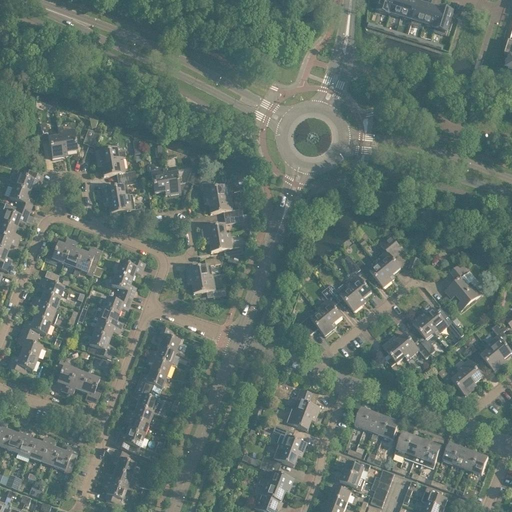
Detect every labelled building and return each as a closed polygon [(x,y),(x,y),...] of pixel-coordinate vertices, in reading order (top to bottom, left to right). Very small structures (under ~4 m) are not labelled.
[(392,0),(377,0),(377,1),(379,2),(376,11),(388,14),(392,0)] [(392,0),(388,14),(389,14),(389,13),(400,17),(405,0),(392,0)] [(417,2),(409,0),(405,0),(400,17),(411,20),(410,25),(411,20),(417,2)] [(429,6),(417,2),(411,20),(410,25),(422,29),(429,6)] [(440,9),(429,6),(422,29),(423,24),(434,27),(433,32),(440,8),(440,9)] [(452,12),(440,8),(433,32),(445,36),(447,30),(449,30),(451,24),(449,23),(452,12)] [(511,29),(508,41),(503,56),(508,57),(505,65),(504,69),(504,70),(511,72),(511,29)] [(66,157),(66,154),(65,154),(64,145),(59,146),(57,138),(48,139),(46,125),(40,126),(42,140),(47,139),(51,160),(66,157)] [(56,127),(57,134),(57,138),(59,146),(64,145),(65,154),(66,154),(76,152),(72,131),(62,133),(61,127),(56,127)] [(88,147),(93,132),(87,130),(81,144),(88,147)] [(97,134),(93,132),(88,147),(93,149),(99,134),(97,134)] [(94,153),(97,168),(101,168),(100,167),(109,166),(108,161),(117,160),(117,159),(121,159),(124,158),(123,152),(116,153),(115,149),(107,151),(94,153)] [(120,180),(135,178),(134,172),(123,173),(121,159),(117,159),(117,160),(108,161),(109,166),(100,167),(101,168),(102,178),(119,175),(120,180)] [(148,163),(142,164),(144,179),(145,182),(151,181),(153,194),(163,193),(162,184),(167,183),(166,175),(165,171),(165,169),(155,171),(154,167),(148,165),(148,163)] [(167,183),(162,184),(163,193),(164,197),(179,194),(176,173),(175,169),(174,167),(165,169),(165,171),(166,175),(167,183)] [(13,187),(29,193),(31,187),(36,188),(40,177),(18,169),(16,175),(18,176),(13,187)] [(185,183),(191,186),(196,171),(191,169),(185,183)] [(196,171),(191,186),(197,188),(202,173),(196,171)] [(104,205),(108,205),(115,203),(116,203),(115,199),(123,197),(127,196),(125,186),(136,184),(135,178),(120,180),(121,187),(101,190),(104,205)] [(201,190),(203,206),(208,205),(216,203),(215,199),(224,197),(223,197),(228,196),(226,186),(222,187),(212,188),(211,182),(200,184),(201,190)] [(13,207),(26,213),(31,201),(27,199),(29,193),(13,187),(9,200),(15,202),(13,207)] [(127,218),(141,216),(140,209),(133,211),(131,196),(127,196),(123,197),(115,199),(116,203),(115,203),(108,205),(109,215),(117,213),(126,212),(127,218)] [(226,212),(227,218),(241,216),(240,209),(230,211),(228,196),(223,197),(224,197),(215,199),(216,203),(208,205),(210,215),(226,212)] [(0,221),(0,223),(16,229),(18,223),(22,224),(26,213),(13,207),(11,213),(4,211),(0,221)] [(241,216),(227,218),(228,224),(242,222),(242,221),(241,216)] [(0,236),(15,242),(17,236),(13,235),(16,229),(0,223),(0,236)] [(202,229),(204,244),(208,243),(217,242),(216,237),(224,235),(223,225),(202,229)] [(228,234),(224,235),(216,237),(217,242),(208,243),(210,253),(226,251),(227,257),(236,255),(243,254),(242,248),(231,250),(228,234)] [(0,249),(7,252),(9,246),(13,248),(15,242),(3,237),(0,236),(0,249)] [(387,253),(375,263),(378,266),(378,265),(383,272),(387,269),(392,276),(393,276),(401,269),(390,256),(400,248),(402,251),(403,251),(391,236),(380,244),(387,253)] [(49,248),(44,262),(55,266),(57,262),(63,264),(71,244),(65,242),(63,246),(57,244),(54,250),(49,248)] [(71,244),(63,264),(75,269),(81,253),(75,250),(76,246),(71,244)] [(5,258),(7,252),(0,249),(0,270),(4,272),(9,260),(5,258)] [(75,269),(73,275),(78,277),(80,271),(87,273),(86,275),(92,277),(100,255),(89,251),(87,255),(81,253),(75,269)] [(184,270),(187,285),(191,285),(191,284),(199,283),(198,278),(207,277),(205,267),(220,264),(218,258),(203,261),(204,267),(184,270)] [(115,274),(131,280),(133,275),(137,276),(142,264),(128,259),(126,265),(119,262),(115,274)] [(383,289),(395,278),(393,276),(392,276),(387,269),(383,272),(378,265),(378,266),(370,272),(360,261),(356,265),(365,277),(370,273),(383,289)] [(361,280),(365,277),(356,265),(351,269),(355,273),(346,280),(343,283),(344,284),(348,290),(354,297),(358,293),(363,300),(371,293),(361,280)] [(457,282),(445,292),(451,299),(455,296),(461,303),(457,306),(460,311),(480,295),(473,287),(478,283),(470,272),(467,274),(460,265),(450,273),(457,281),(456,281),(457,282)] [(57,282),(59,276),(46,272),(44,278),(57,282)] [(117,289),(115,295),(129,300),(133,288),(129,287),(131,280),(115,274),(110,287),(117,289)] [(191,284),(191,285),(192,295),(209,292),(210,298),(225,296),(224,290),(213,291),(211,276),(207,277),(198,278),(199,283),(191,284)] [(43,294),(59,300),(64,288),(43,280),(41,287),(45,288),(43,294)] [(353,313),(366,303),(363,300),(358,293),(354,297),(344,284),(336,290),(331,285),(326,289),(336,301),(341,297),(353,313)] [(331,304),(336,301),(326,289),(321,293),(328,301),(316,311),(324,321),(328,318),(333,324),(334,324),(342,317),(331,304)] [(34,304),(55,312),(59,300),(43,294),(40,300),(36,299),(34,304)] [(129,300),(115,295),(113,300),(106,298),(101,310),(118,316),(120,310),(124,312),(129,300)] [(34,318),(50,324),(55,312),(34,304),(32,310),(36,312),(34,318)] [(97,322),(118,330),(120,324),(115,323),(118,316),(109,313),(101,310),(96,308),(92,320),(97,322)] [(454,335),(459,331),(449,320),(445,323),(434,310),(427,317),(426,317),(432,324),(428,326),(434,333),(433,333),(436,336),(447,327),(454,335)] [(511,327),(511,326),(511,310),(503,317),(511,327)] [(324,337),(336,327),(334,324),(333,324),(328,318),(324,321),(316,311),(303,322),(312,333),(318,329),(324,337)] [(428,343),(436,336),(433,333),(434,333),(428,326),(432,324),(426,317),(427,317),(424,314),(412,324),(422,335),(417,339),(420,343),(430,355),(435,351),(428,343)] [(23,334),(37,340),(39,334),(46,336),(50,324),(34,318),(32,324),(27,322),(23,334)] [(93,334),(109,340),(111,334),(116,335),(118,330),(97,322),(93,334)] [(501,341),(506,337),(496,325),(491,329),(498,337),(486,347),(489,350),(494,356),(498,354),(503,360),(511,353),(501,341)] [(175,334),(161,328),(157,340),(161,342),(159,348),(175,354),(179,342),(173,340),(175,334)] [(21,354),(37,360),(41,348),(35,345),(37,340),(23,334),(19,346),(23,347),(21,354)] [(86,352),(94,355),(107,360),(111,348),(107,346),(109,340),(93,334),(88,346),(86,352)] [(425,359),(430,355),(420,343),(416,347),(405,335),(397,341),(402,348),(399,350),(405,357),(404,358),(407,360),(418,351),(425,359)] [(397,341),(395,338),(382,348),(391,358),(386,362),(403,383),(408,378),(396,364),(404,358),(405,357),(399,350),(402,348),(397,341)] [(494,373),(506,363),(503,360),(498,354),(494,356),(489,350),(481,356),(472,345),(467,349),(476,361),(481,357),(494,373)] [(152,352),(150,358),(170,366),(175,354),(159,348),(156,354),(152,352)] [(472,365),(476,361),(467,349),(462,353),(469,361),(457,371),(459,374),(460,374),(465,381),(469,378),(474,384),(482,377),(472,365)] [(9,370),(24,375),(26,370),(32,372),(37,360),(21,354),(18,360),(14,358),(9,370)] [(152,365),(150,371),(166,378),(170,366),(150,358),(148,364),(152,365)] [(54,376),(58,377),(56,383),(63,385),(61,390),(67,392),(75,371),(76,367),(69,365),(69,363),(64,361),(63,363),(61,362),(62,360),(60,359),(54,376)] [(465,397),(477,387),(474,384),(469,378),(465,381),(460,374),(459,374),(451,381),(442,369),(437,374),(447,385),(452,381),(465,397)] [(74,390),(81,392),(87,375),(75,371),(67,392),(73,394),(74,390)] [(143,376),(139,388),(159,396),(161,390),(166,378),(150,371),(147,378),(143,376)] [(87,375),(81,392),(87,394),(85,398),(97,403),(102,389),(97,387),(99,380),(87,375)] [(136,407),(152,413),(157,415),(161,405),(156,403),(159,396),(139,388),(134,400),(138,401),(136,407)] [(299,389),(292,409),(296,411),(295,411),(303,414),(302,418),(310,421),(313,423),(319,408),(313,406),(317,396),(299,389)] [(130,412),(128,417),(148,425),(152,413),(136,407),(134,414),(130,412)] [(277,420),(274,426),(288,431),(291,425),(306,431),(310,421),(302,418),(303,414),(295,411),(296,411),(292,409),(287,424),(277,420)] [(360,409),(354,426),(364,430),(370,412),(360,409)] [(370,412),(364,430),(373,433),(380,416),(370,412)] [(380,416),(373,433),(383,437),(390,420),(380,416)] [(130,424),(127,431),(143,437),(148,425),(128,417),(126,423),(130,424)] [(390,420),(383,437),(393,441),(400,423),(390,420)] [(0,424),(0,446),(5,449),(11,433),(5,431),(7,426),(0,424)] [(279,434),(275,443),(278,445),(290,449),(288,454),(297,457),(296,457),(300,459),(306,444),(286,437),(288,431),(274,426),(272,431),(279,434)] [(11,433),(5,449),(17,453),(25,433),(19,431),(17,435),(11,433)] [(143,437),(127,431),(125,437),(121,436),(116,447),(137,455),(143,437)] [(17,453),(28,457),(34,442),(27,439),(29,435),(25,433),(17,453)] [(394,454),(404,458),(412,436),(402,433),(394,454)] [(413,462),(415,457),(422,440),(412,436),(404,458),(413,462)] [(28,457),(40,462),(48,442),(42,440),(41,444),(34,442),(28,457)] [(423,465),(425,461),(431,443),(422,440),(415,457),(413,462),(423,465)] [(40,462),(52,466),(58,451),(52,448),(54,444),(48,442),(40,462)] [(433,469),(434,465),(441,447),(431,443),(425,461),(423,465),(433,469)] [(442,461),(452,465),(459,448),(449,444),(442,461)] [(263,456),(261,461),(275,467),(277,461),(293,467),(296,457),(297,457),(288,454),(290,449),(278,445),(273,459),(263,456)] [(459,448),(452,465),(462,468),(468,451),(459,448)] [(58,451),(52,466),(65,471),(65,473),(71,475),(79,453),(66,449),(64,453),(58,451)] [(468,451),(462,468),(471,472),(478,455),(468,451)] [(117,465),(114,471),(130,477),(135,465),(128,463),(130,457),(117,452),(112,463),(117,465)] [(478,455),(471,472),(481,476),(488,459),(478,455)] [(347,462),(343,472),(361,479),(364,471),(368,472),(370,466),(355,460),(354,464),(347,462)] [(263,480),(265,480),(269,482),(268,482),(277,485),(275,489),(283,492),(283,493),(287,494),(292,480),(275,473),(278,468),(275,467),(261,461),(259,467),(266,470),(263,480)] [(381,476),(392,480),(394,475),(383,470),(381,476)] [(107,476),(105,481),(126,489),(130,477),(114,471),(112,477),(107,476)] [(361,479),(343,472),(340,482),(357,489),(361,479)] [(7,478),(4,486),(16,490),(18,484),(20,479),(8,475),(7,478)] [(379,481),(390,486),(392,480),(381,476),(379,479),(379,481)] [(275,511),(279,502),(280,503),(283,493),(283,492),(275,489),(277,485),(268,482),(269,482),(265,480),(254,509),(261,511),(275,511)] [(443,489),(444,485),(438,483),(432,480),(430,485),(437,487),(443,489)] [(112,504),(115,505),(119,507),(126,489),(105,481),(103,487),(107,488),(105,495),(107,496),(105,501),(109,503),(112,504)] [(377,485),(377,486),(377,487),(388,491),(390,486),(379,481),(377,485)] [(330,496),(347,503),(351,493),(334,486),(330,496)] [(40,499),(42,492),(30,487),(28,494),(40,499)] [(375,492),(374,492),(386,497),(388,491),(377,487),(375,492)] [(426,503),(444,509),(447,500),(441,497),(442,493),(427,487),(424,494),(429,496),(426,503)] [(465,488),(462,497),(472,500),(475,492),(465,488)] [(374,492),(372,498),(384,502),(386,497),(374,492)] [(142,495),(138,504),(145,507),(148,497),(147,497),(144,496),(142,495)] [(343,511),(347,503),(330,496),(326,506),(343,511)] [(372,498),(370,504),(382,508),(384,502),(372,498)] [(105,501),(103,507),(110,509),(112,504),(109,503),(105,501)] [(422,511),(442,511),(444,509),(426,503),(422,511)]
